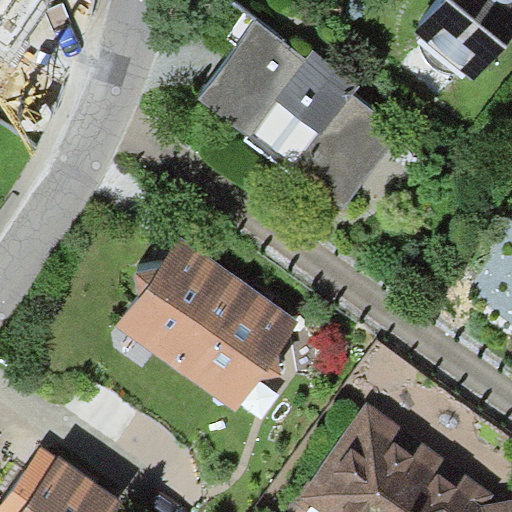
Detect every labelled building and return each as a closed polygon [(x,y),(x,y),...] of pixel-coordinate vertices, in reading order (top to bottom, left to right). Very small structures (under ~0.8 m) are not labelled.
[(0,0),(0,45),(6,50),(39,0),(0,0)] [(470,70),(511,18),(511,0),(433,0),(414,23),(470,70)] [(302,58),(251,19),(193,94),(245,133),(272,98),(314,131),(287,166),(339,206),(396,131),(345,91),(336,103),(293,70),(302,58)] [(168,350),(175,356),(228,282),(193,257),(132,267),(136,292),(120,315),(148,334),(151,352),(168,350)] [(263,307),(228,282),(175,356),(184,361),(187,378),(205,375),(231,395),(247,372),(272,368),(263,307)] [(364,416),(310,489),(342,511),(511,511),(511,509),(492,511),(478,511),(468,504),(474,497),(364,416)] [(91,511),(87,485),(52,460),(14,511),(91,511)]
